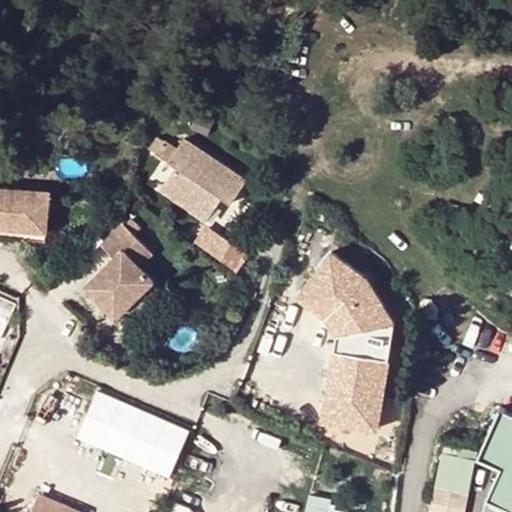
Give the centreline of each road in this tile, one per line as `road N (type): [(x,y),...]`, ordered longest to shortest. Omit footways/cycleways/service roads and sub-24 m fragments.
road 1 (track): [(511,66),(368,61),(324,97),(312,145),(329,178),(353,185),(382,173),(431,103)]
road 2 (unclassified): [(0,436),(23,378),(46,357),(144,392),(180,391),(232,365),(263,299)]
